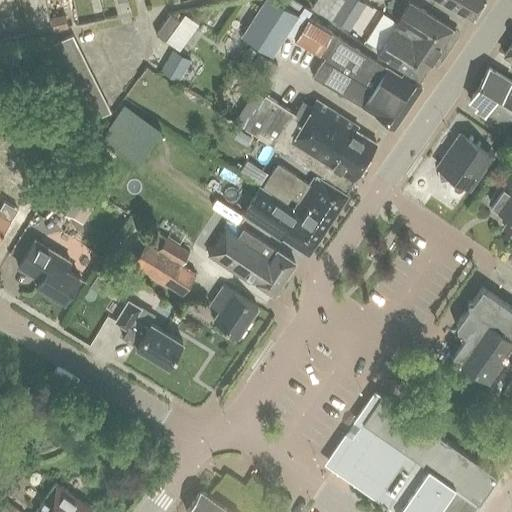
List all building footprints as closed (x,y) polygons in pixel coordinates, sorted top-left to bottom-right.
[(9,0),(13,18),(22,17),(18,0),(9,0)] [(281,31),(293,10),(276,0),(257,0),(238,34),(269,52),(281,31)] [(330,20),(342,0),(316,0),(311,8),(330,20)] [(342,0),(330,20),(349,32),(365,6),(356,0),(342,0)] [(437,0),(472,20),(484,0),(437,0)] [(435,53),(443,58),(455,39),(447,35),(451,29),(409,2),(397,22),(380,48),(377,53),(419,79),(435,53)] [(324,57),(313,75),(395,126),(420,86),(404,76),(403,72),(387,63),(385,66),(338,36),(338,35),(293,10),(281,31),(294,40),(324,57)] [(165,40),(179,21),(170,14),(156,34),(165,40)] [(367,40),(380,48),(397,22),(384,14),(367,40)] [(65,15),(51,18),(54,31),(68,28),(65,15)] [(59,56),(78,47),(73,35),(54,45),(59,56)] [(64,67),(84,58),(78,47),(59,56),(64,67)] [(252,50),(246,60),(271,76),(277,66),(252,50)] [(167,61),(184,70),(190,60),(172,51),(167,61)] [(69,78),(89,69),(84,58),(64,67),(69,78)] [(179,80),(184,70),(167,61),(161,71),(179,80)] [(75,89),(94,80),(89,69),(69,78),(75,89)] [(511,133),(511,83),(489,69),(469,99),(478,105),(475,110),(511,133)] [(80,100),(99,91),(94,80),(75,89),(80,100)] [(254,88),(234,121),(276,148),(277,146),(348,191),(364,166),(362,165),(375,144),(355,132),(357,128),(316,102),(302,124),(294,119),(297,115),(254,88)] [(85,111),(105,102),(99,91),(80,100),(85,111)] [(105,102),(85,111),(90,122),(110,113),(105,102)] [(139,161),(160,130),(123,106),(103,137),(139,161)] [(251,138),(239,131),(234,139),(246,146),(251,138)] [(469,188),(491,157),(459,135),(437,166),(439,168),(437,171),(439,183),(450,181),(453,177),(469,188)] [(267,173),(247,161),(241,171),(260,183),(267,173)] [(328,222),(345,196),(315,176),(309,185),(281,167),(267,189),(287,203),(291,198),(299,203),(328,222)] [(503,224),(511,230),(511,174),(510,173),(489,202),(501,211),(500,213),(502,222),(504,223),(503,224)] [(55,209),(72,219),(88,192),(71,182),(55,209)] [(198,197),(227,215),(235,203),(206,184),(198,197)] [(328,222),(299,203),(293,212),(285,207),(286,206),(259,188),(242,214),(280,238),(283,237),(308,254),(328,222)] [(0,237),(12,218),(16,211),(3,203),(0,207),(0,237)] [(295,263),(276,250),(243,229),(237,238),(225,230),(208,256),(250,283),(255,282),(274,295),(295,263)] [(147,243),(185,267),(193,255),(155,231),(147,243)] [(64,301),(78,278),(51,261),(56,253),(36,240),(22,263),(33,270),(35,267),(44,272),(36,284),(64,301)] [(197,275),(185,267),(147,243),(134,264),(184,296),(197,275)] [(105,296),(110,287),(123,295),(131,281),(105,264),(91,287),(105,296)] [(238,337),(257,309),(223,285),(210,305),(219,312),(213,320),(238,337)] [(511,309),(482,288),(457,323),(458,329),(463,333),(449,353),(488,380),(503,360),(498,357),(511,337),(511,309)] [(128,301),(116,321),(127,329),(122,337),(136,345),(168,365),(183,342),(151,322),(149,325),(135,317),(140,308),(128,301)] [(72,403),(52,390),(44,403),(64,416),(72,403)] [(396,511),(473,511),(498,476),(381,396),(332,467),(396,511)] [(11,414),(0,431),(0,437),(6,441),(20,420),(11,414)] [(16,434),(10,444),(19,450),(26,440),(16,434)] [(35,511),(92,511),(92,508),(56,483),(35,511)] [(230,511),(201,491),(186,511),(230,511)]
